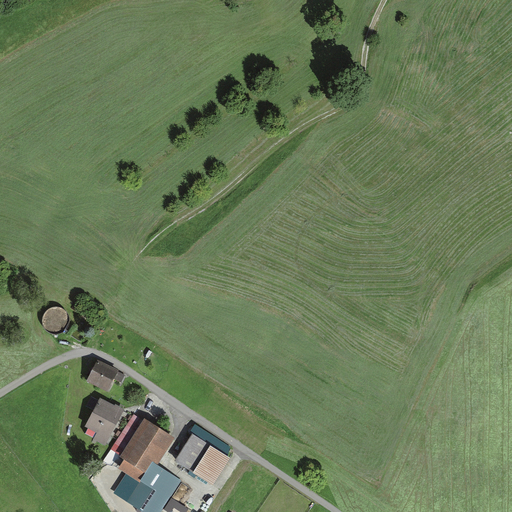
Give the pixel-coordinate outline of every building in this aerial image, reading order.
[(59,312),(54,311),(49,312),(45,314),(42,318),(40,323),(40,328),(42,333),(46,336),(50,339),(54,339),(59,338),(63,336),(67,332),(68,327),(68,322),(66,318),(63,314),(59,312)] [(115,393),(120,384),(92,369),(80,391),(101,402),(108,389),(115,393)] [(97,458),(116,421),(93,410),(78,440),(89,445),(86,452),(97,458)] [(139,488),(165,448),(137,430),(134,434),(125,428),(104,461),(111,466),(109,469),(139,488)] [(185,445),(170,470),(208,494),(224,469),(185,445)] [(124,511),(166,511),(178,494),(149,475),(124,511)]
